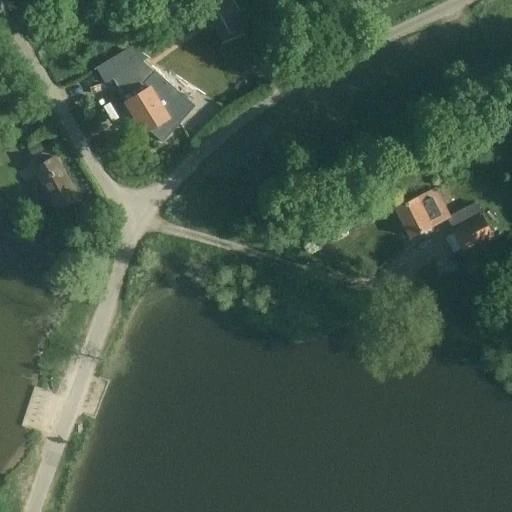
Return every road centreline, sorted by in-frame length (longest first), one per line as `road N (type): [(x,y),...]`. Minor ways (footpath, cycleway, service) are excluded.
road 1 (unclassified): [(136,213),(236,123),(306,77),(460,0)]
road 2 (unclassified): [(34,511),(136,213)]
road 3 (unclassified): [(136,213),(87,153),(0,0)]
